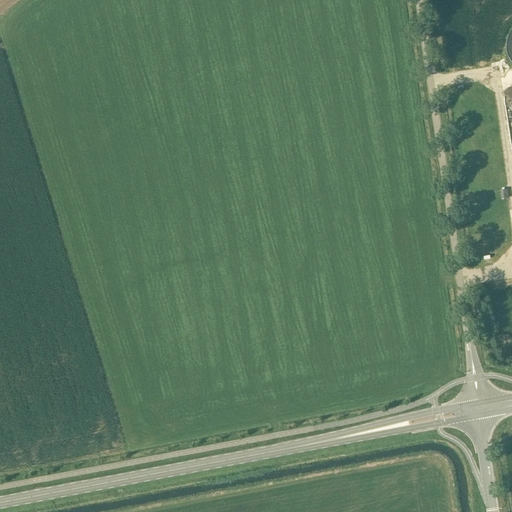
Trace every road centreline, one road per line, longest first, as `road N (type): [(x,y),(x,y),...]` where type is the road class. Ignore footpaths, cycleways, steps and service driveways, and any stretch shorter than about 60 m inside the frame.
road 1 (secondary): [(0,502),(479,410)]
road 2 (unclassified): [(479,410),(418,0)]
